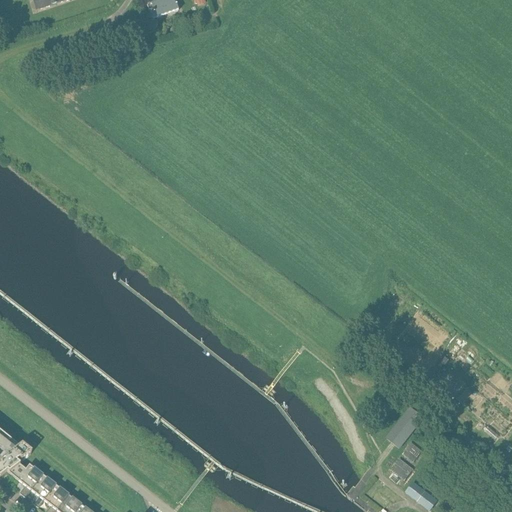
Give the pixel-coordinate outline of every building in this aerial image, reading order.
[(33,0),(37,11),(70,0),(33,0)] [(175,0),(161,0),(147,5),(150,15),(153,20),(157,19),(179,11),(175,0)] [(387,440),(398,449),(422,419),(410,410),(387,440)] [(0,478),(6,473),(17,483),(26,472),(16,464),(19,462),(20,463),(31,455),(20,447),(0,431),(0,478)] [(402,455),(413,464),(422,452),(411,443),(402,455)] [(390,470),(404,481),(413,470),(399,459),(390,470)] [(29,468),(26,472),(17,483),(24,488),(19,495),(25,500),(30,493),(42,477),(29,468)] [(38,510),(43,503),(55,487),(42,477),(30,493),(37,498),(32,505),(38,510)] [(56,511),(68,497),(55,487),(43,503),(50,508),(46,511),(56,511)] [(76,511),(80,507),(68,497),(56,511),(76,511)]
